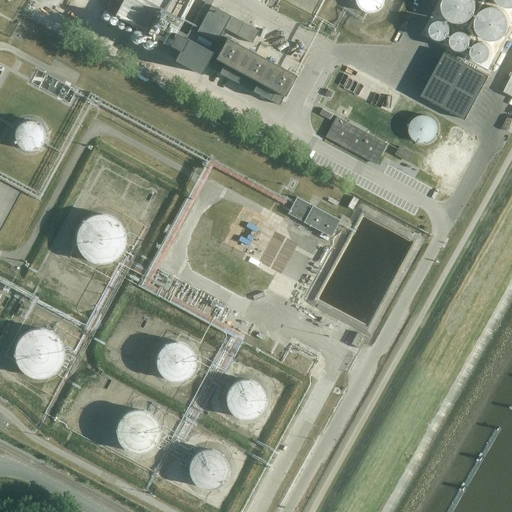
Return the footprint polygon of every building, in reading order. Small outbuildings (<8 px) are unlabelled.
[(146,0),(124,0),(116,17),(179,52),(175,59),(201,74),(211,56),(215,58),(210,67),(279,105),(296,75),(257,54),(249,50),(259,31),(232,16),(211,5),(213,0),(202,0),(202,1),(206,3),(188,36),(178,30),(183,20),(146,0)] [(355,0),(355,1),(356,3),(356,4),(357,5),(357,6),(358,7),(359,8),(360,9),(361,10),(362,11),(363,11),(364,12),(366,12),(367,12),(368,13),(369,13),(371,13),(372,12),(373,12),(375,12),(376,11),(377,11),(378,10),(379,9),(380,8),(381,7),(382,6),(382,5),(383,4),(383,3),(384,1),(384,0),(383,0),(355,0)] [(444,0),(444,1),(443,3),(443,4),(443,6),(443,7),(443,9),(443,10),(444,12),(444,13),(445,15),(446,16),(447,17),(448,19),(449,20),(450,21),(451,21),(453,22),(454,23),(456,23),(457,24),(459,24),(460,24),(462,24),(463,24),(465,23),(466,23),(468,22),(469,22),(470,21),(472,20),(473,19),(474,17),(475,16),(475,15),(476,13),(477,12),(477,11),(477,9),(477,7),(478,6),(477,4),(477,3),(477,1),(476,0),(444,0)] [(511,0),(496,0),(497,0),(498,2),(499,3),(500,4),(501,5),(502,6),(504,6),(505,7),(507,8),(508,8),(510,8),(511,8),(511,0)] [(495,7),(493,7),(492,7),(490,7),(488,8),(487,8),(486,9),(484,10),(483,10),(482,11),(481,12),(480,14),(479,15),(478,16),(477,18),(477,19),(476,21),(476,22),(476,24),(476,25),(476,27),(476,28),(477,30),(477,31),(478,33),(479,34),(479,35),(480,36),(482,37),(483,38),(484,39),(485,40),(487,41),(488,41),(490,41),(491,42),(493,42),(495,42),(496,41),(498,41),(499,41),(501,40),(502,39),(503,38),(504,38),(506,36),(507,35),(507,34),(508,33),(509,31),(510,30),(510,28),(510,27),(510,25),(510,24),(510,22),(510,21),(510,19),(509,18),(508,16),(508,15),(507,14),(506,13),(504,11),(503,10),(502,10),(501,9),(499,8),(498,8),(496,7),(495,7)] [(442,20),(441,20),(440,20),(439,20),(438,20),(437,20),(436,21),(435,22),(434,22),(433,23),(433,24),(432,24),(432,25),(431,26),(431,27),(431,28),(431,29),(431,30),(431,31),(431,32),(431,33),(431,34),(432,35),(432,36),(433,36),(433,37),(434,38),(435,38),(436,39),(437,40),(438,40),(439,40),(440,40),(441,40),(442,40),(443,40),(444,40),(445,39),(446,39),(447,38),(448,38),(448,37),(449,37),(449,36),(450,35),(450,34),(451,33),(451,32),(451,31),(451,30),(451,29),(451,28),(451,27),(450,26),(450,25),(449,24),(448,23),(448,22),(447,22),(446,21),(445,21),(444,20),(443,20),(442,20)] [(462,31),(461,31),(460,31),(459,31),(458,32),(457,32),(456,32),(456,33),(455,33),(454,34),(454,35),(453,35),(453,36),(452,37),(452,38),(452,39),(451,40),(451,41),(451,42),(452,43),(452,44),(452,45),(452,46),(453,47),(454,48),(455,49),(456,50),(457,50),(458,51),(459,51),(460,51),(461,51),(462,51),(463,51),(464,51),(465,51),(466,50),(467,50),(468,49),(469,48),(470,48),(470,47),(471,46),(471,45),(471,44),(472,43),(472,42),(472,41),(472,40),(472,39),(471,38),(471,37),(471,36),(470,36),(470,35),(469,34),(468,33),(467,32),(466,32),(465,32),(464,31),(463,31),(462,31)] [(483,42),(482,42),(481,42),(480,42),(479,42),(478,43),(477,43),(476,43),(475,44),(475,45),(474,45),(474,46),(473,47),(473,48),(472,49),(472,50),(472,51),(472,52),(472,53),(472,54),(472,55),(473,56),(473,57),(474,58),(475,59),(476,60),(477,61),(478,61),(479,62),(480,62),(481,62),(482,62),(483,62),(484,62),(485,62),(486,61),(487,61),(488,60),(489,60),(489,59),(490,58),(491,57),(492,56),(492,55),(492,54),(492,53),(492,52),(492,51),(492,50),(492,49),(492,48),(491,47),(491,46),(490,45),(489,44),(488,43),(487,43),(486,42),(485,42),(484,42),(483,42)] [(489,76),(446,52),(422,96),(466,120),(489,76)] [(425,115),(424,115),(422,115),(421,115),(420,115),(419,116),(418,116),(417,117),(415,117),(414,118),(414,119),(413,120),(412,121),(411,122),(411,123),(410,124),(410,125),(410,127),(409,128),(409,129),(409,130),(410,132),(410,133),(410,134),(411,135),(411,136),(412,137),(413,138),(414,139),(414,140),(417,141),(418,142),(419,142),(420,143),(421,143),(422,143),(424,143),(425,143),(426,143),(427,143),(429,142),(430,142),(431,141),(432,141),(433,140),(434,139),(435,138),(435,137),(436,136),(437,135),(437,134),(437,133),(438,132),(438,130),(438,129),(438,128),(438,127),(437,125),(437,124),(437,123),(436,122),(435,121),(435,120),(434,119),(433,118),(432,117),(431,117),(430,116),(429,116),(427,115),(426,115),(425,115)] [(327,138),(377,165),(388,146),(338,118),(327,138)] [(31,121),(30,120),(29,121),(27,121),(26,121),(25,121),(23,122),(22,123),(21,123),(20,124),(19,125),(18,126),(17,127),(17,128),(16,129),(16,131),(15,132),(15,133),(15,135),(15,136),(15,137),(15,139),(16,140),(16,141),(17,142),(17,143),(18,145),(19,146),(20,146),(21,147),(22,148),(23,149),(25,149),(26,150),(27,150),(28,150),(30,150),(31,150),(32,150),(34,150),(35,149),(36,149),(37,148),(39,147),(40,147),(41,146),(41,145),(42,144),(43,142),(44,141),(44,140),(44,139),(45,137),(45,136),(45,135),(45,133),(44,132),(44,131),(44,130),(43,128),(42,127),(42,126),(41,125),(40,124),(39,123),(38,123),(36,122),(35,121),(34,121),(33,121),(31,121)] [(401,147),(397,154),(401,157),(405,159),(407,160),(410,161),(413,154),(401,147)] [(393,161),(389,169),(403,177),(407,168),(393,161)] [(287,214),(331,237),(340,220),(297,197),(287,214)] [(103,213),(101,213),(99,213),(97,214),(95,214),(93,215),(91,216),(89,217),(87,218),(85,219),(84,221),(82,222),(81,224),(80,226),(79,228),(78,230),(77,232),(77,234),(76,236),(76,238),(76,240),(77,243),(77,245),(78,247),(79,249),(80,251),(81,253),(82,254),(84,256),(85,257),(87,259),(89,260),(91,261),(93,262),(95,262),(97,263),(99,263),(101,263),(103,263),(106,263),(108,262),(110,262),(112,261),(114,260),(116,259),(117,257),(119,256),(120,254),(122,253),(123,251),(124,249),(125,247),(125,245),(126,243),(126,240),(126,238),(126,236),(126,234),(125,232),(125,230),(124,228),(123,226),(122,224),(120,222),(119,221),(117,219),(116,218),(114,217),(112,216),(110,215),(108,214),(106,214),(103,213)] [(252,243),(264,220),(254,215),(242,238),(252,243)] [(41,328),(39,328),(37,328),(35,328),(33,329),(31,329),(29,330),(27,331),(25,332),(23,334),(22,335),(20,337),(19,338),(18,340),(17,342),(16,344),(15,346),(15,348),(15,350),(14,352),(15,355),(15,357),(15,359),(16,361),(17,363),(18,365),(19,367),(20,368),(22,370),(23,371),(25,373),(27,374),(29,375),(31,376),(33,376),(35,377),(37,377),(39,377),(41,377),(44,377),(46,376),(48,376),(50,375),(52,374),(53,373),(55,371),(57,370),(58,368),(60,367),(61,365),(62,363),(63,361),(63,359),(64,357),(64,355),(64,352),(64,350),(64,348),(63,346),(63,344),(62,342),(61,340),(60,338),(58,337),(57,335),(55,334),(53,332),(52,331),(50,330),(48,329),(46,329),(44,328),(41,328)] [(351,344),(360,348),(367,337),(357,332),(351,344)] [(178,341),(176,341),(174,341),(172,341),(171,341),(169,342),(167,343),(166,343),(164,344),(163,345),(162,347),(160,348),(159,349),(158,351),(158,352),(157,354),(156,356),(156,357),(156,359),(156,361),(156,362),(156,364),(156,366),(157,368),(158,369),(158,371),(159,372),(160,374),(162,375),(163,376),(164,377),(166,378),(167,379),(169,379),(171,380),(172,380),(174,381),(176,381),(178,381),(179,380),(181,380),(183,379),(184,379),(186,378),(187,377),(189,376),(190,375),(191,374),(192,372),(193,371),(194,369),(195,368),(195,366),(195,364),(196,362),(196,361),(196,359),(195,357),(195,356),(195,354),(194,352),(193,351),(192,349),(191,348),(190,347),(189,345),(187,344),(186,343),(184,343),(183,342),(181,341),(179,341),(178,341)] [(248,380),(246,380),(244,380),(242,380),(241,380),(239,381),(237,381),(236,382),(235,383),(233,384),(232,385),(231,387),(230,388),(229,390),(228,391),(227,393),(227,394),(226,396),(226,398),(226,399),(226,401),(226,403),(227,405),(227,406),(228,408),(229,409),(230,411),(231,412),(232,413),(233,415),(235,416),(236,417),(238,417),(239,418),(241,419),(242,419),(244,419),(246,419),(248,419),(249,419),(251,419),(253,418),(254,417),(256,417),(257,416),(259,415),(260,413),(261,412),(262,411),(263,409),(264,408),(265,406),(265,405),(265,403),(266,401),(266,399),(266,398),(265,396),(265,394),(265,393),(264,391),(263,389),(262,388),(261,387),(260,385),(259,384),(257,383),(256,382),(254,381),(253,381),(251,380),(249,380),(248,380)] [(140,409),(138,409),(136,409),(134,409),(132,409),(131,410),(129,411),(127,411),(125,412),(124,414),(123,415),(121,416),(120,418),(119,420),(118,421),(117,423),(117,425),(116,427),(116,429),(116,430),(116,432),(116,434),(117,436),(117,438),(118,440),(119,441),(120,443),(121,445),(123,446),(124,447),(125,448),(127,449),(129,450),(131,451),(132,452),(134,452),(136,452),(138,452),(140,452),(142,452),(144,452),(146,451),(147,450),(149,449),(151,448),(152,447),(154,446),(155,445),(156,443),(157,441),(158,440),(159,438),(159,436),(160,434),(160,432),(160,430),(160,429),(160,427),(159,425),(159,423),(158,421),(157,420),(156,418),(155,416),(154,415),(152,414),(151,412),(149,411),(147,411),(146,410),(144,409),(142,409),(140,409)] [(211,448),(209,448),(207,448),(205,448),(204,449),(202,449),(200,450),(199,451),(197,452),(196,453),(195,454),(194,455),(193,457),(192,458),(191,460),(190,461),(190,463),(189,465),(189,466),(189,468),(189,470),(189,472),(190,473),(190,475),(191,477),(192,478),(193,480),(194,481),(195,482),(196,483),(197,484),(199,485),(200,486),(202,487),(204,487),(205,488),(207,488),(209,488),(211,488),(212,488),(214,487),(216,487),(217,486),(219,485),(220,484),(222,483),(223,482),(224,481),(225,480),(226,478),(227,477),(228,475),(228,473),(229,472),(229,470),(229,468),(229,466),(229,465),(228,463),(228,461),(227,460),(226,458),(225,457),(224,455),(223,454),(222,453),(220,452),(219,451),(217,450),(216,449),(214,449),(212,448),(211,448)]
